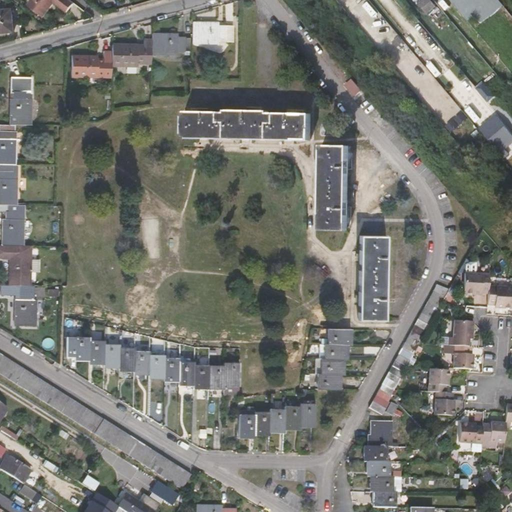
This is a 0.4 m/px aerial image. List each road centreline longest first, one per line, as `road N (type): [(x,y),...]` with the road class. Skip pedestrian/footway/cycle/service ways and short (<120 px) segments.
road 1 (residential): [(329,463),(430,278),(436,220),(418,185),(267,0)]
road 2 (residential): [(210,466),(0,343)]
road 3 (residential): [(200,0),(0,55)]
